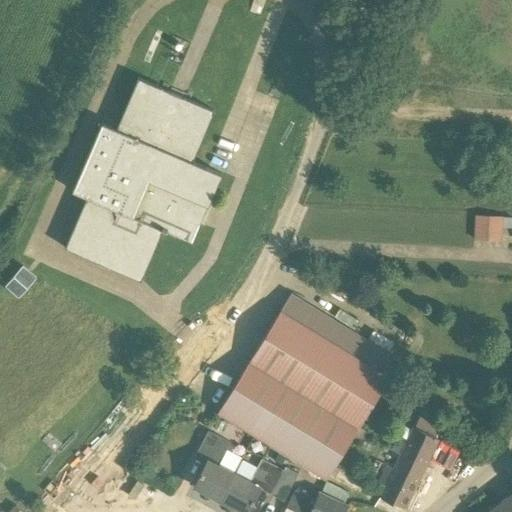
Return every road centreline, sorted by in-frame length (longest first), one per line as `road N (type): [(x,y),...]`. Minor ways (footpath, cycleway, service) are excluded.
road 1 (unclassified): [(92,491),(256,282),(325,126),(361,0)]
road 2 (track): [(0,207),(97,0)]
